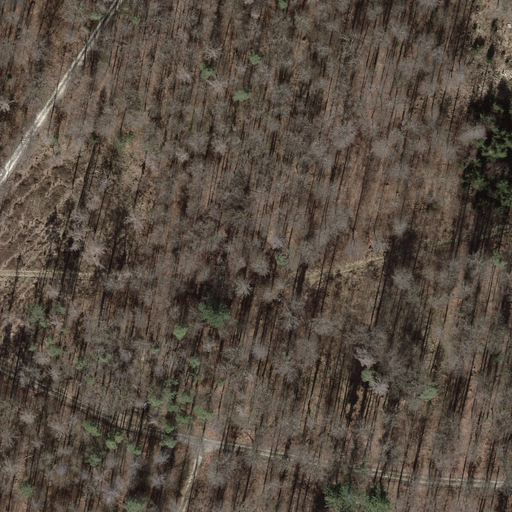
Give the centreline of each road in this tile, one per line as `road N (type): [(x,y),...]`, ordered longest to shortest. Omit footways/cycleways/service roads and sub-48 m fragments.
road 1 (track): [(0,367),(93,410),(203,442),(511,482)]
road 2 (track): [(0,272),(219,288),(282,284),(511,228)]
road 3 (track): [(0,190),(124,30),(137,0)]
